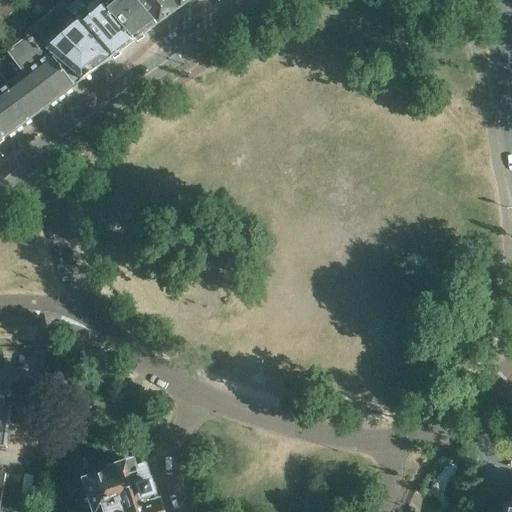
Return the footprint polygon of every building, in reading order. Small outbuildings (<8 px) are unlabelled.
[(4,0),(0,0),(0,13),(6,17),(14,7),(4,0)] [(78,0),(76,0),(67,7),(112,58),(113,59),(136,42),(135,41),(132,38),(107,10),(103,5),(98,0),(95,0),(87,8),(78,0)] [(99,0),(107,10),(132,38),(135,41),(158,24),(136,0),(99,0)] [(170,0),(136,0),(158,24),(179,9),(170,0)] [(170,0),(179,9),(191,0),(170,0)] [(43,53),(46,50),(82,80),(112,58),(67,7),(62,2),(27,33),(29,36),(43,53)] [(0,73),(8,85),(0,90),(0,133),(5,138),(75,85),(82,80),(46,50),(43,53),(29,36),(7,53),(8,54),(0,59),(0,73)] [(12,404),(0,402),(0,503),(5,474),(0,473),(0,446),(5,447),(12,404)] [(103,511),(102,508),(153,492),(150,481),(149,481),(143,465),(134,467),(132,461),(129,462),(128,460),(106,467),(107,470),(82,478),(92,511),(103,511)] [(153,492),(102,508),(103,511),(161,511),(159,502),(157,502),(153,492)]
